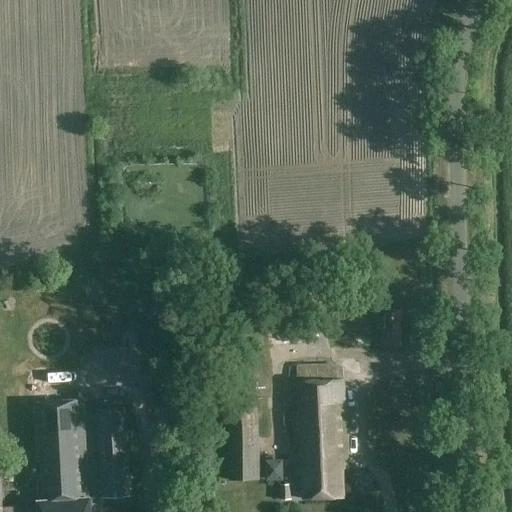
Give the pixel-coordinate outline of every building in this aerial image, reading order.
[(330,336),(372,337),(372,314),(330,313),(330,336)] [(383,349),(403,348),(402,315),(383,316),(383,349)] [(338,380),(337,365),(296,366),(298,412),(294,412),(295,441),(301,441),(301,454),(296,455),(296,474),(302,474),(303,499),(343,498),(342,469),(347,469),(344,380),(338,380)] [(38,502),(38,511),(90,511),(90,498),(87,498),(82,400),(34,403),(40,502),(38,502)] [(103,499),(133,497),(128,408),(97,410),(103,499)] [(205,482),(228,481),(228,482),(261,480),(259,408),(228,409),(228,456),(204,457),(205,482)] [(150,443),(153,474),(170,473),(167,441),(150,443)] [(266,482),(287,480),(287,455),(265,456),(266,482)] [(18,511),(19,508),(2,509),(0,463),(0,511),(18,511)]
